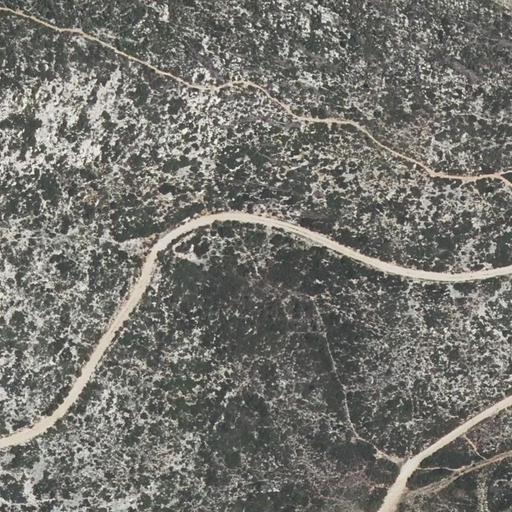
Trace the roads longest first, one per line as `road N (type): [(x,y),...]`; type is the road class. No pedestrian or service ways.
road 1 (track): [(0,442),(39,429),(68,404),(143,288),(155,249),(210,216),(254,216),(406,272),(473,277),(511,270)]
road 2 (track): [(384,505),(411,466),(511,395)]
